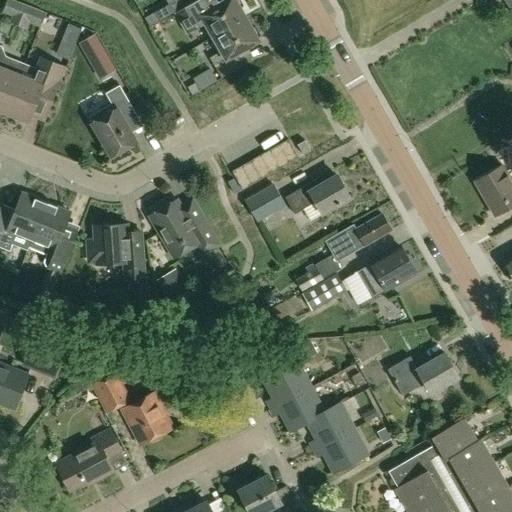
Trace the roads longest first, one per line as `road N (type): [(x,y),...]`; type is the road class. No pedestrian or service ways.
road 1 (tertiary): [(511,356),(309,0)]
road 2 (residential): [(264,104),(118,183),(0,145)]
road 3 (residential): [(117,511),(268,431)]
